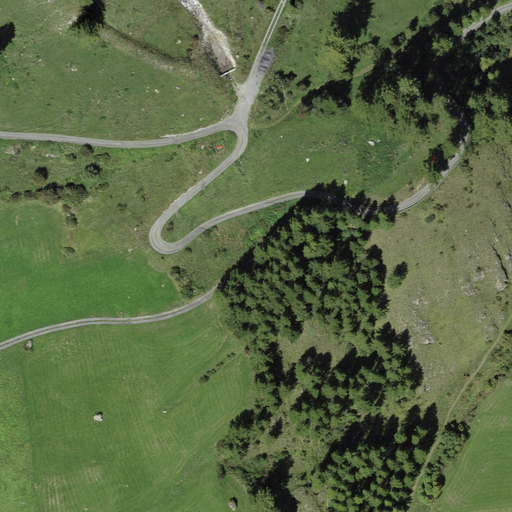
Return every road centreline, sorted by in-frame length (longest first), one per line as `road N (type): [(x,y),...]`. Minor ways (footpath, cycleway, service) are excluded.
road 1 (track): [(0,348),(92,321),(146,321),(189,308),(320,215),(384,216),(428,194),(464,138),(442,73),(454,51),(511,14)]
road 2 (track): [(241,133),(241,147),(158,222),(158,250),(301,193),(361,212)]
road 3 (track): [(241,133),(267,128),(320,82),(488,0)]
road 4 (track): [(241,133),(226,126),(155,144),(108,144),(0,132)]
road 5 (track): [(285,0),(243,98),(241,133)]
